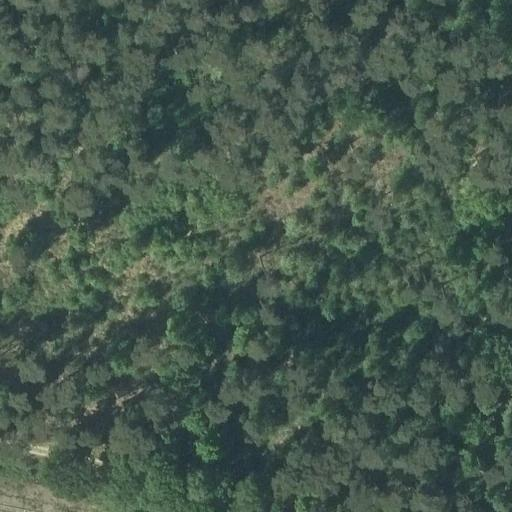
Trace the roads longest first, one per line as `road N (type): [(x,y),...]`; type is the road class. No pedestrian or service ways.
road 1 (track): [(0,439),(392,511)]
road 2 (track): [(372,0),(511,325)]
